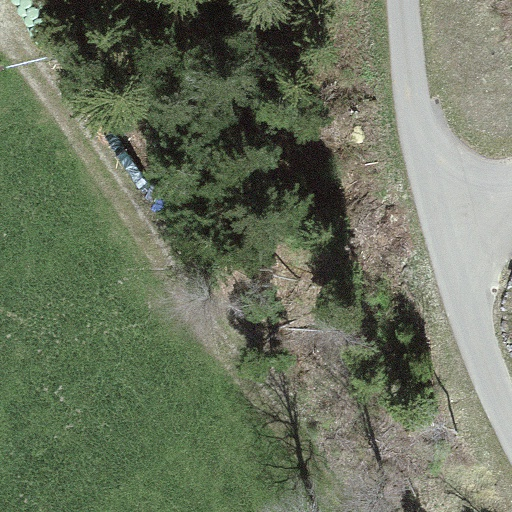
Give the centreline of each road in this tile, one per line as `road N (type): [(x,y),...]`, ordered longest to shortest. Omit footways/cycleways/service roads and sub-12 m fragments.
road 1 (track): [(0,30),(101,141),(154,214),(247,373),(345,511)]
road 2 (track): [(403,0),(429,183),(511,419)]
